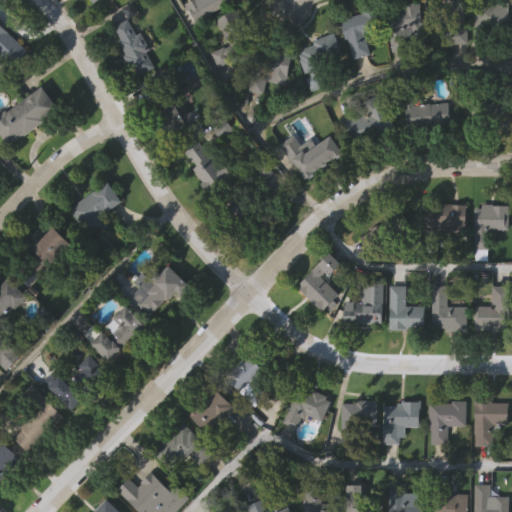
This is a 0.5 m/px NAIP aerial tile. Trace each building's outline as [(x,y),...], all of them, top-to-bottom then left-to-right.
[(92,45),(110,32),(102,21),(120,8),(114,0),(84,0),(68,12),(92,45)] [(129,17),(138,33),(142,31),(151,48),(147,51),(156,66),(137,76),(125,55),(127,54),(119,39),(122,38),(115,26),(125,21),(118,8),(132,0),(134,0),(141,11),(129,17)] [(233,0),(197,22),(186,3),(190,0),(233,0)] [(415,0),(422,0),(427,31),(414,33),(413,27),(405,28),(408,49),(394,51),(387,7),(408,3),(408,1),(415,0)] [(466,0),(467,25),(469,25),(470,42),(444,43),(443,2),(446,2),(446,0),(466,0)] [(496,0),(511,1),(511,42),(476,42),(476,0),(496,0)] [(260,42),(221,66),(212,52),(230,41),(216,19),(238,6),(260,42)] [(195,66),(238,42),(232,30),(234,29),(222,7),(194,22),(202,36),(184,46),(195,66)] [(367,32),(372,53),(354,58),(349,38),(347,39),(342,21),(349,19),(348,16),(378,8),(383,28),(367,32)] [(0,21),(31,48),(16,65),(0,51),(0,21)] [(347,57),(318,70),(307,43),(335,31),(347,57)] [(474,70),(508,68),(506,45),(472,47),(474,70)] [(384,52),(391,96),(403,94),(401,78),(422,74),(417,46),(384,52)] [(300,55),(293,85),(270,80),(271,74),(266,73),(266,75),(268,76),(265,94),(249,90),(253,73),(258,74),(264,47),(300,55)] [(340,61),(350,102),(369,97),(364,75),(376,72),(371,54),(340,61)] [(155,110),(138,75),(135,77),(128,61),(111,70),(135,119),(155,110)] [(171,92),(175,100),(177,99),(185,114),(198,107),(205,120),(172,138),(156,111),(159,109),(151,95),(153,94),(149,86),(159,80),(154,72),(166,65),(174,80),(167,85),(171,92)] [(26,94),(0,66),(0,98),(10,109),(26,94)] [(298,92),(303,108),(340,99),(334,76),(310,82),(312,88),(298,92)] [(418,81),(419,95),(431,94),(431,103),(452,101),(454,121),(408,126),(406,99),(402,100),(401,82),(418,81)] [(61,108),(9,144),(0,132),(0,113),(7,109),(8,110),(44,84),(61,108)] [(269,124),(283,127),(291,95),(261,88),(255,109),(272,114),(269,124)] [(389,132),(361,142),(358,134),(349,137),(343,119),(368,110),(364,99),(385,91),(399,128),(389,132)] [(487,101),(487,107),(507,106),(508,125),(473,126),(472,101),(487,101)] [(265,121),(249,119),(247,135),(263,137),(265,121)] [(0,156),(0,178),(6,187),(58,153),(43,129),(0,156)] [(347,152),(308,179),(298,165),(296,166),(280,144),(295,134),(308,152),(334,133),(347,152)] [(200,140),(220,166),(226,161),(233,172),(227,176),(228,178),(209,192),(203,184),(206,182),(194,166),(196,165),(186,151),(200,140)] [(403,144),(406,172),(449,167),(447,145),(412,149),(411,143),(403,144)] [(196,151),(180,158),(174,144),(157,152),(169,179),(202,164),(196,151)] [(474,164),(503,164),(504,145),(475,144),(474,164)] [(341,160),(347,185),(392,173),(385,148),(341,160)] [(331,178),(315,188),(311,181),(300,188),(293,177),(280,186),(303,222),(342,196),(331,178)] [(111,182),(124,201),(110,211),(107,207),(101,211),(107,220),(91,232),(84,222),(82,224),(70,208),(111,182)] [(207,234),(227,218),(200,182),(183,194),(195,209),(191,212),(207,234)] [(257,211),(241,226),(225,210),(240,195),(257,211)] [(465,204),(465,232),(435,232),(435,230),(423,229),(423,209),(434,209),(434,203),(465,204)] [(490,249),(490,260),(478,260),(478,256),(472,256),(472,248),(476,248),(476,207),(484,207),(484,203),(511,204),(511,226),(492,226),(492,249),(490,249)] [(416,232),(386,250),(382,243),(370,250),(362,236),(372,231),(371,229),(403,210),(416,232)] [(121,243),(107,224),(69,250),(86,275),(103,263),(99,258),(121,243)] [(56,225),(73,242),(81,234),(94,246),(85,255),(74,244),(54,265),(35,246),(56,225)] [(249,256),(239,240),(226,247),(236,264),(249,256)] [(465,274),(465,248),(423,248),(423,273),(465,274)] [(507,273),(508,248),(473,248),(472,292),(487,292),(487,272),(507,273)] [(344,263),(333,275),(328,270),(323,276),(340,292),(334,299),(338,303),(328,313),(298,286),(320,262),(321,263),(332,251),(344,263)] [(360,279),(366,291),(396,273),(389,262),(360,279)] [(187,280),(152,316),(139,303),(140,302),(133,295),(142,286),(149,292),(154,286),(152,284),(171,264),(187,280)] [(69,284),(53,268),(32,291),(48,306),(69,284)] [(0,287),(9,277),(29,296),(17,308),(15,306),(0,322),(0,287)] [(385,324),(345,323),(346,300),(363,300),(363,283),(386,283),(385,324)] [(408,285),(408,305),(428,305),(428,329),(393,329),(392,284),(408,285)] [(470,306),(470,331),(447,330),(448,326),(434,326),(435,285),(449,286),(449,305),(470,306)] [(511,329),(476,328),(476,304),(496,305),(496,285),(511,285),(511,329)] [(321,354),(339,335),(325,322),(340,306),(329,295),(296,329),(321,354)] [(127,304),(149,324),(126,349),(125,347),(112,361),(92,343),(94,342),(85,334),(94,324),(103,332),(105,330),(107,332),(109,329),(109,324),(107,322),(112,317),(114,319),(127,304)] [(129,338),(150,358),(175,332),(180,337),(189,328),(169,308),(153,325),(142,314),(132,324),(138,329),(129,338)] [(0,329),(0,360),(25,338),(9,321),(0,329)] [(381,367),(382,327),(361,326),(360,345),(343,344),(343,366),(381,367)] [(423,349),(405,349),(405,328),(389,328),(389,372),(424,372),(423,349)] [(430,370),(444,370),(444,374),(457,374),(458,349),(447,349),(447,334),(431,333),(430,370)] [(22,356),(9,369),(0,360),(0,345),(5,340),(22,356)] [(103,371),(90,385),(109,404),(145,367),(125,348),(103,371)] [(484,373),(503,373),(503,349),(484,348),(484,373)] [(108,373),(84,398),(77,392),(68,402),(51,386),(62,375),(70,382),(93,358),(108,373)] [(241,388),(231,380),(249,362),(258,371),(241,388)] [(0,405),(6,412),(21,396),(6,383),(0,389),(0,405)] [(33,453),(32,454),(14,436),(23,427),(19,423),(35,407),(24,395),(36,384),(69,418),(33,453)] [(312,391),(314,392),(315,389),(329,395),(328,399),(333,401),(324,421),(309,414),(307,417),(304,416),(299,428),(284,421),(299,386),(312,391)] [(227,417),(210,433),(191,414),(217,387),(237,406),(227,417)] [(74,415),(89,427),(103,410),(89,398),(74,415)] [(248,426),(262,413),(247,398),(226,418),(245,438),(253,431),(248,426)] [(359,445),(343,445),(343,402),(358,402),(358,399),(380,400),(380,427),(360,427),(359,445)] [(423,400),(422,426),(402,425),(402,443),(384,443),(385,405),(399,406),(399,402),(403,403),(403,400),(423,400)] [(450,425),(450,444),(433,444),(433,430),(431,430),(431,402),(454,402),(454,400),(468,400),(467,425),(450,425)] [(494,400),(494,402),(510,402),(510,424),(501,424),(501,432),(495,432),(495,446),(477,446),(477,433),(475,433),(475,400),(494,400)] [(70,451),(82,441),(54,412),(43,423),(70,451)] [(186,422),(203,439),(206,437),(219,449),(203,466),(192,455),(189,457),(186,454),(176,465),(158,447),(177,428),(178,429),(186,422)] [(322,464),(330,441),(296,428),(282,465),(297,471),(302,456),(322,464)] [(189,459),(209,476),(233,447),(213,431),(189,459)] [(63,458),(38,432),(30,440),(38,448),(18,467),(21,470),(13,478),(27,493),(63,458)] [(0,433),(24,457),(0,481),(0,433)] [(382,486),(401,486),(402,469),(419,470),(419,444),(398,443),(398,449),(383,448),(382,486)] [(376,444),(340,444),(340,471),(376,471),(376,444)] [(465,445),(429,444),(428,487),(446,487),(446,468),(465,468),(465,445)] [(507,466),(507,445),(473,445),(473,488),(489,488),(489,466),(507,466)] [(166,482),(175,491),(180,486),(192,497),(177,511),(143,511),(119,489),(130,477),(140,487),(143,483),(142,482),(160,463),(173,475),(166,482)] [(199,509),(213,495),(181,465),(153,494),(169,508),(183,494),(199,509)] [(0,511),(7,511),(19,502),(0,481),(0,511)] [(406,482),(406,495),(419,495),(419,501),(426,501),(426,511),(391,511),(391,483),(406,482)] [(323,502),(323,503),(341,503),(341,511),(304,511),(304,498),(307,498),(307,483),(323,483),(323,502)] [(365,483),(365,504),(385,504),(385,511),(348,511),(348,483),(365,483)] [(493,484),(493,496),(511,496),(511,511),(476,511),(476,484),(493,484)] [(450,485),(450,493),(470,493),(470,511),(436,511),(434,485),(450,485)] [(276,493),(283,509),(290,505),(293,511),(250,511),(248,506),(276,493)] [(90,511),(105,497),(120,511),(90,511)]
